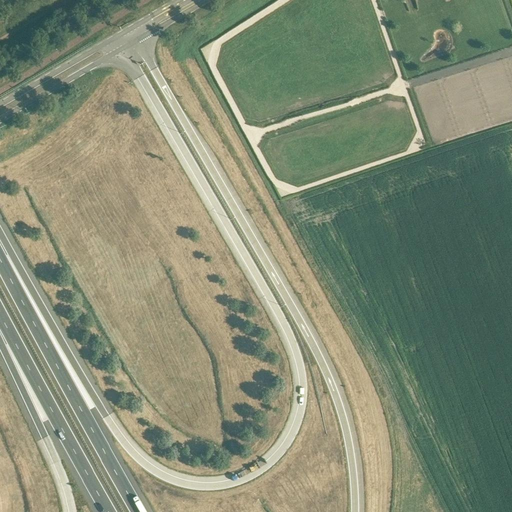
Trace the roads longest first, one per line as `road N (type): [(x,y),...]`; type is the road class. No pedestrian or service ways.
road 1 (motorway): [(118,42),(280,318),(299,374),(291,435),(260,470),(228,485),(165,477),(108,423),(0,234)]
road 2 (motorway): [(354,511),(351,455),(314,349),(134,34)]
road 3 (motorway): [(135,511),(0,259)]
road 4 (motorway): [(0,315),(112,511)]
road 5 (motorway): [(0,318),(12,374),(70,511)]
road 6 (tertiary): [(0,110),(118,42)]
